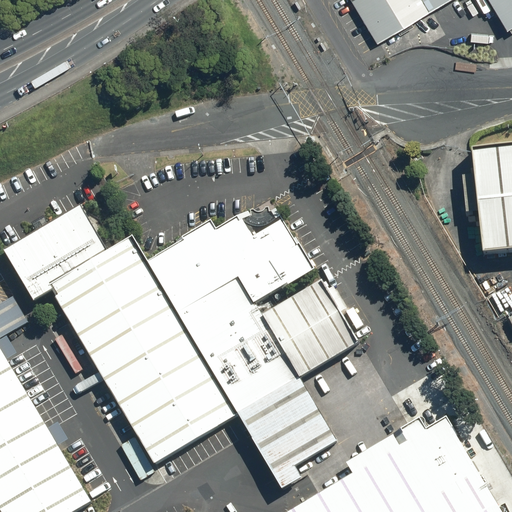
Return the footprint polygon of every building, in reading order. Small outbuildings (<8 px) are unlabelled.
[(421,0),(351,0),(377,42),(428,11),(421,0)] [(421,0),(428,11),(445,0),(421,0)] [(511,0),(491,0),(510,29),(511,27),(511,0)] [(511,146),(474,151),(486,249),(511,246),(511,146)] [(3,249),(33,301),(54,288),(52,284),(107,249),(80,203),(3,249)] [(250,434),(312,398),(299,377),(262,314),(255,302),(315,268),(300,243),(297,244),(276,208),(271,211),(269,211),(269,206),(265,207),(265,209),(263,210),(261,211),(259,211),(256,211),(255,210),(253,209),(250,209),(251,215),(240,219),(237,215),(216,228),(211,219),(182,236),(183,239),(147,261),(239,416),(250,434)] [(107,249),(52,284),(54,288),(58,295),(55,296),(156,466),(239,416),(147,261),(132,234),(107,249)] [(321,278),(262,314),(299,377),(359,341),(341,311),(347,307),(334,286),(329,288),(328,286),(329,285),(326,281),(323,282),(321,278)] [(0,503),(5,511),(70,511),(96,497),(0,333),(0,503)] [(283,511),(476,511),(428,428),(283,511)]
